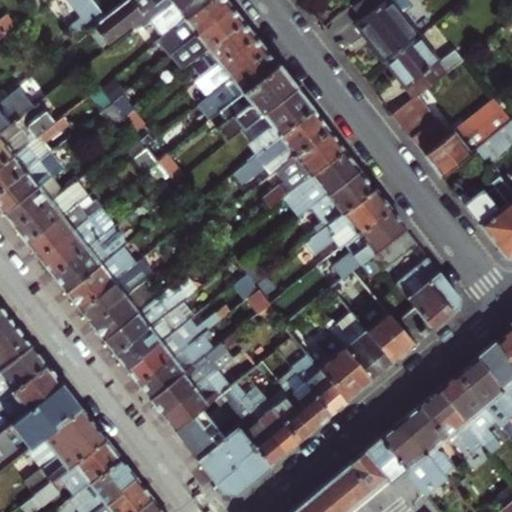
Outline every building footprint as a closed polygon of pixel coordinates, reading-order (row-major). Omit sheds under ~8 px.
[(30,0),(37,9),(38,8),(47,1),(46,0),(30,0)] [(106,18),(96,6),(90,0),(47,0),(47,1),(38,8),(59,35),(50,42),(60,55),(89,31),(106,18)] [(128,0),(106,18),(89,31),(101,46),(141,14),(136,8),(145,0),(148,0),(153,7),(161,0),(167,0),(171,5),(177,0),(128,0)] [(157,42),(209,0),(177,0),(171,5),(144,26),(157,42)] [(169,57),(231,7),(229,4),(225,0),(209,0),(157,42),(168,57),(169,57)] [(361,0),(355,5),(365,18),(356,24),(372,44),(388,63),(421,37),(403,14),(413,6),(408,0),(361,0)] [(194,61),(195,60),(243,22),(239,17),(231,7),(169,57),(173,62),(187,52),(194,61)] [(0,37),(14,27),(4,16),(0,19),(0,37)] [(207,75),(255,37),(248,28),(243,22),(195,60),(207,75)] [(84,68),(105,51),(101,46),(89,31),(60,55),(76,74),(84,68)] [(199,81),(211,96),(267,52),(261,45),(255,37),(207,75),(199,81)] [(402,81),(417,99),(444,77),(461,64),(452,52),(441,61),(421,37),(388,63),(402,81)] [(226,107),(278,66),(273,60),(267,52),(211,96),(199,105),(210,119),(226,107)] [(287,78),(278,66),(226,107),(234,116),(217,129),(227,142),(259,118),(295,89),(287,78)] [(99,87),(84,68),(76,74),(65,82),(81,102),(99,87)] [(99,87),(111,103),(112,102),(121,95),(125,91),(113,76),(99,87)] [(427,110),(436,105),(455,90),(444,77),(417,99),(414,100),(393,115),(420,149),(442,177),(476,149),(510,121),(496,100),(477,115),(445,139),(443,130),(427,110)] [(305,102),(295,89),(259,118),(276,139),(313,111),(305,102)] [(121,95),(112,102),(124,116),(133,109),(121,95)] [(99,112),(111,127),(123,118),(123,117),(111,103),(99,112)] [(0,164),(50,126),(58,119),(50,109),(30,125),(29,129),(31,132),(26,136),(15,121),(0,133),(0,164)] [(276,139),(233,173),(241,184),(264,166),(270,175),(283,165),(328,130),(321,121),(313,111),(276,139)] [(123,118),(111,127),(123,143),(135,133),(134,132),(123,118)] [(511,145),(511,122),(510,121),(476,149),(489,164),(511,145)] [(0,189),(49,151),(53,148),(47,140),(56,133),(50,126),(0,164),(0,189)] [(328,130),(283,165),(276,171),(285,182),(262,200),(270,209),(285,197),(344,151),(336,140),(328,130)] [(145,146),(135,133),(123,143),(135,158),(147,148),(145,146)] [(145,146),(147,148),(157,161),(165,155),(166,154),(154,139),(145,146)] [(147,148),(135,158),(146,172),(159,163),(157,161),(147,148)] [(55,158),(49,151),(0,189),(0,208),(3,213),(51,175),(69,161),(62,152),(55,158)] [(315,205),(360,170),(351,160),(344,151),(285,197),(300,217),(315,205)] [(157,161),(159,163),(175,183),(183,177),(165,155),(157,161)] [(369,182),(360,170),(315,205),(322,213),(305,226),(314,238),(375,190),(369,182)] [(511,173),(503,181),(511,193),(511,173)] [(51,175),(3,213),(9,221),(15,228),(67,188),(62,183),(59,185),(51,175)] [(492,183),(495,187),(503,181),(499,177),(492,183)] [(79,178),(67,188),(15,228),(23,238),(27,243),(74,206),(90,193),(79,178)] [(507,202),(499,209),(511,225),(511,193),(503,181),(495,187),(494,188),(497,193),(499,191),(507,202)] [(357,236),(391,209),(383,200),(375,190),(314,238),(311,240),(320,252),(334,241),(334,238),(338,235),(345,245),(357,236)] [(511,225),(499,209),(487,194),(467,209),(506,258),(511,258),(511,225)] [(74,206),(27,243),(33,251),(38,258),(86,220),(101,208),(98,205),(82,217),(74,206)] [(399,220),(391,209),(357,236),(345,245),(343,247),(348,253),(330,267),(340,281),(353,271),(373,255),(406,229),(399,220)] [(234,237),(218,216),(207,225),(222,245),(223,246),(234,237)] [(96,232),(86,220),(38,258),(46,267),(52,275),(103,236),(116,226),(111,221),(96,232)] [(406,229),(373,255),(415,306),(434,329),(451,314),(460,308),(460,298),(444,278),(431,288),(416,268),(403,278),(392,264),(418,244),(406,229)] [(111,246),(103,236),(52,275),(58,282),(65,292),(100,264),(93,255),(101,253),(111,246)] [(222,245),(212,253),(223,269),(234,260),(223,246),(222,245)] [(120,249),(100,264),(65,292),(71,299),(78,308),(113,280),(104,269),(109,269),(125,255),(120,249)] [(429,258),(416,268),(431,288),(444,278),(429,258)] [(132,275),(127,269),(123,272),(128,279),(132,275)] [(269,305),(288,290),(273,270),(254,285),(258,290),(269,305)] [(340,281),(331,288),(366,330),(393,363),(405,353),(415,345),(374,296),(364,304),(353,289),(362,281),(353,271),(340,281)] [(118,286),(128,279),(123,272),(113,280),(118,286)] [(246,275),(234,284),(246,299),(258,290),(254,285),(246,275)] [(83,315),(90,323),(126,296),(118,286),(113,280),(78,308),(83,315)] [(110,348),(114,354),(181,302),(197,289),(191,281),(164,303),(158,296),(138,311),(103,339),(110,348)] [(258,314),(269,305),(258,290),(246,299),(258,314)] [(126,296),(90,323),(96,331),(103,339),(138,311),(126,296)] [(393,363),(366,330),(350,343),(350,334),(343,326),(338,329),(318,298),(309,305),(335,336),(372,380),(384,370),(393,363)] [(181,302),(114,354),(119,360),(126,369),(174,331),(168,324),(187,310),(181,302)] [(434,329),(415,306),(400,318),(419,341),(428,334),(434,329)] [(13,324),(0,307),(0,369),(30,345),(13,324)] [(134,379),(138,384),(209,328),(205,323),(190,334),(183,325),(174,331),(126,369),(134,379)] [(149,399),(201,358),(194,349),(217,330),(213,325),(209,328),(138,384),(142,390),(149,399)] [(511,327),(505,333),(495,342),(511,362),(511,327)] [(149,399),(161,414),(218,370),(209,360),(213,357),(218,357),(225,351),(225,348),(242,335),(237,330),(201,358),(149,399)] [(333,360),(320,370),(346,402),(359,391),(372,380),(335,336),(322,346),(333,360)] [(301,347),(292,337),(277,349),(286,359),(301,347)] [(476,357),(510,399),(511,397),(511,362),(495,342),(486,349),(476,357)] [(30,345),(0,369),(0,401),(46,365),(39,356),(30,345)] [(251,345),(243,351),(255,366),(261,361),(263,360),(251,345)] [(214,398),(230,386),(246,373),(255,366),(243,351),(234,358),(242,368),(226,380),(218,370),(161,414),(167,422),(174,430),(214,398)] [(457,373),(495,419),(500,426),(509,419),(511,422),(511,400),(510,399),(476,357),(467,365),(457,373)] [(246,373),(251,380),(267,367),(261,361),(255,366),(246,373)] [(346,402),(320,370),(312,361),(297,373),(305,383),(331,414),(339,408),(346,402)] [(46,365),(0,401),(0,432),(61,384),(53,375),(46,365)] [(246,373),(230,386),(242,401),(251,412),(285,452),(294,445),(300,440),(276,410),(272,409),(266,415),(255,401),(263,395),(251,380),(246,373)] [(495,419),(457,373),(448,380),(437,389),(483,444),(490,452),(499,444),(485,427),(495,419)] [(281,385),(291,397),(316,427),(326,418),(331,414),(305,383),(294,391),(287,381),(281,385)] [(0,471),(26,451),(43,438),(80,408),(71,397),(61,384),(0,432),(0,471)] [(237,404),(242,401),(230,386),(214,398),(269,465),(278,458),(285,452),(251,412),(246,415),(237,404)] [(483,444),(437,389),(428,397),(418,405),(445,437),(455,429),(459,433),(459,436),(471,451),(476,447),(478,449),(483,444)] [(316,427),(291,397),(276,410),(300,440),(308,433),(316,427)] [(269,465),(214,398),(174,430),(199,462),(223,492),(236,493),(269,465)] [(409,412),(399,421),(444,476),(450,472),(448,470),(453,466),(441,451),(438,450),(434,446),(445,437),(418,405),(409,412)] [(24,483),(34,496),(105,440),(94,425),(80,408),(43,438),(61,461),(44,474),(41,469),(24,483)] [(389,429),(378,438),(405,470),(417,461),(420,465),(420,468),(433,483),(438,479),(439,480),(444,476),(399,421),(389,429)] [(43,438),(26,451),(41,469),(44,474),(61,461),(43,438)] [(405,470),(378,438),(365,449),(385,478),(390,483),(405,470)] [(76,495),(121,459),(114,450),(105,440),(34,496),(23,504),(29,511),(35,511),(62,491),(59,488),(66,483),(76,495)] [(359,500),(385,478),(365,449),(352,460),(289,511),(355,511),(363,505),(359,500)] [(121,459),(76,495),(57,510),(58,511),(63,511),(69,508),(71,511),(94,511),(105,503),(106,505),(121,493),(119,490),(135,478),(129,470),(121,459)] [(135,511),(152,499),(143,488),(135,478),(119,490),(121,493),(106,505),(105,503),(94,511),(135,511)] [(162,511),(159,508),(152,499),(135,511),(162,511)] [(511,511),(511,502),(500,511),(511,511)]
